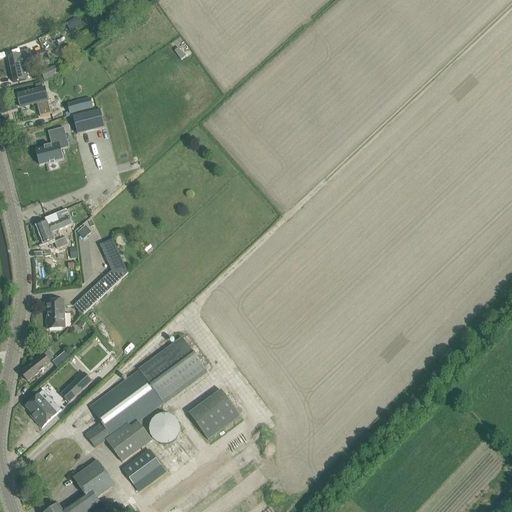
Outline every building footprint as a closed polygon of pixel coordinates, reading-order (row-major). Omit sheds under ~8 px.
[(77,17),(69,22),(72,27),(80,23),(77,17)] [(22,55),(8,57),(14,83),(24,81),(25,81),(24,73),(27,72),(26,65),(47,59),(45,50),(31,55),(29,50),(21,52),(22,55)] [(37,90),(17,95),(20,107),(37,103),(40,117),(52,114),(45,88),(43,89),(41,84),(35,85),(37,90)] [(91,99),(67,105),(70,115),(93,109),(91,99)] [(100,110),(73,117),(74,117),(78,134),(104,128),(100,111),(100,110)] [(52,146),(35,150),(36,150),(40,165),(63,160),(61,150),(58,139),(66,137),(64,128),(48,132),(52,146)] [(53,233),(73,225),(66,210),(56,215),(58,221),(48,225),(47,223),(37,227),(37,226),(36,227),(43,244),(44,244),(44,243),(56,239),(53,233)] [(86,226),(78,233),(84,240),(92,233),(86,226)] [(58,250),(69,245),(66,238),(55,243),(58,250)] [(112,272),(74,306),(83,316),(128,274),(113,240),(100,246),(112,272)] [(149,244),(143,249),(147,253),(153,247),(149,244)] [(65,329),(64,301),(46,302),(47,320),(46,320),(47,326),(48,326),(48,330),(65,329)] [(80,320),(77,326),(83,329),(86,323),(80,320)] [(207,371),(183,339),(140,371),(90,408),(102,424),(86,436),(95,448),(106,441),(122,463),(152,441),(138,422),(164,403),(207,371)] [(66,351),(53,362),(57,368),(71,357),(66,351)] [(43,356),(21,373),(28,382),(50,364),(49,363),(54,359),(54,357),(51,353),(49,353),(44,357),(43,356)] [(69,404),(92,382),(84,373),(61,395),(69,404)] [(39,395),(26,407),(39,421),(37,423),(42,429),(57,415),(62,411),(43,391),(39,395)] [(240,417),(221,391),(189,415),(208,441),(240,417)] [(178,425),(178,422),(177,420),(176,417),(174,415),(172,413),(169,412),(165,411),(163,411),(160,412),(157,414),(155,415),(153,417),(152,419),(151,422),(151,424),(151,427),(152,430),(153,432),(155,434),(156,435),(159,437),(161,438),(164,438),(166,438),(169,438),(171,437),(173,435),(175,432),(177,430),(178,427),(178,425)] [(149,450),(122,470),(139,493),(166,474),(149,450)] [(86,511),(99,503),(97,499),(116,486),(98,461),(73,479),(85,495),(63,511),(58,505),(47,511),(86,511)]
